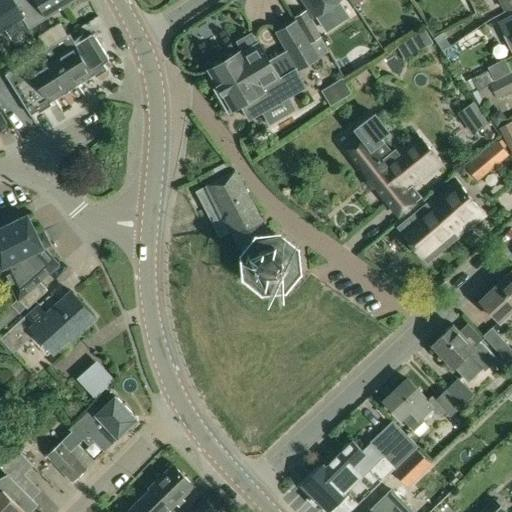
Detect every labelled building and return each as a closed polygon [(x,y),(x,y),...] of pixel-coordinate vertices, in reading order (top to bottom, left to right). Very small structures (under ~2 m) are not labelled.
[(0,0),(0,32),(24,18),(29,28),(49,17),(48,16),(75,0),(0,0)] [(304,0),(315,16),(338,0),(304,0)] [(511,0),(498,0),(504,10),(511,6),(511,0)] [(297,19),(295,20),(310,44),(311,43),(322,36),(306,9),(295,16),(297,19)] [(511,16),(498,24),(505,39),(511,51),(511,16)] [(295,20),(275,31),(297,69),(320,58),(311,43),(310,44),(295,20)] [(405,58),(433,41),(425,28),(397,45),(405,58)] [(241,50),(209,69),(219,87),(216,89),(229,111),(235,108),(241,104),(250,119),(263,112),(270,123),(295,108),(288,96),(306,86),(296,69),(281,78),(259,42),(258,42),(251,32),(237,40),(244,51),(242,52),(241,50)] [(70,33),(5,74),(31,115),(38,111),(40,113),(53,105),(51,102),(94,75),(96,77),(107,69),(104,64),(108,61),(108,60),(108,58),(108,57),(94,35),(93,34),(91,34),(90,34),(80,41),(78,39),(75,40),(70,33)] [(505,61),(471,78),(477,90),(490,84),(511,73),(505,61)] [(511,73),(490,84),(494,92),(497,99),(511,91),(511,72),(511,73)] [(351,93),(342,78),(332,84),(341,99),(351,93)] [(490,84),(477,90),(481,98),(494,92),(490,84)] [(501,109),(491,116),(498,127),(509,119),(501,109)] [(416,201),(418,204),(423,200),(413,188),(441,165),(416,133),(392,153),(380,139),(388,131),(374,114),(356,129),(355,129),(360,135),(343,149),(398,216),(416,201)] [(511,121),(498,128),(499,129),(511,153),(511,121)] [(499,142),(484,155),(494,167),(509,154),(499,142)] [(236,171),(196,191),(220,238),(232,231),(249,264),(256,272),(255,260),(264,249),(276,248),(236,171)] [(421,207),(398,227),(428,263),(485,216),(455,179),(426,203),(423,200),(418,204),(421,207)] [(0,274),(6,272),(19,298),(28,308),(48,290),(39,280),(58,264),(44,247),(50,244),(43,231),(37,234),(28,214),(0,227),(0,274)] [(264,249),(255,260),(256,272),(265,280),(280,278),(288,269),(286,255),(277,248),(276,248),(264,249)] [(511,270),(496,285),(511,300),(511,270)] [(511,300),(496,285),(480,301),(500,323),(511,311),(511,300)] [(40,303),(0,338),(14,353),(36,333),(55,353),(69,339),(71,341),(97,317),(72,290),(57,303),(48,312),(40,303)] [(11,303),(0,312),(0,330),(20,312),(11,303)] [(453,325),(432,345),(443,357),(442,358),(450,367),(452,366),(455,369),(457,368),(467,379),(480,366),(485,371),(501,356),(484,338),(482,340),(474,347),(459,331),(453,325)] [(511,349),(491,327),(482,336),(484,338),(501,356),(504,358),(511,350),(511,349)] [(97,364),(81,378),(96,395),(112,381),(97,364)] [(407,378),(384,400),(414,431),(424,421),(420,418),(431,407),(441,417),(447,412),(450,415),(461,404),(446,389),(436,399),(432,395),(428,399),(407,378)] [(457,378),(446,389),(461,404),(473,393),(457,378)] [(69,434),(47,455),(72,481),(94,460),(77,443),(88,433),(105,450),(137,419),(115,395),(100,410),(95,405),(70,429),(73,431),(69,434)] [(303,484),(329,510),(340,499),(351,511),(418,446),(393,420),(370,442),(373,445),(365,454),(352,440),(326,465),(324,463),(303,484)] [(0,423),(0,438),(3,440),(9,427),(0,423)] [(36,429),(7,457),(23,473),(44,452),(37,445),(44,437),(36,429)] [(415,453),(398,470),(408,480),(425,463),(415,453)] [(0,489),(1,491),(0,491),(0,511),(29,511),(38,504),(32,498),(15,481),(23,473),(7,457),(0,463),(0,466),(8,474),(0,479),(0,489)] [(149,488),(124,511),(166,511),(169,509),(170,511),(195,487),(172,463),(148,487),(149,488)] [(402,511),(404,510),(401,507),(406,502),(395,492),(390,497),(391,499),(386,504),(381,500),(371,509),(369,507),(364,511),(402,511)] [(218,511),(206,499),(193,511),(218,511)] [(494,499),(480,511),(505,511),(506,511),(494,499)]
